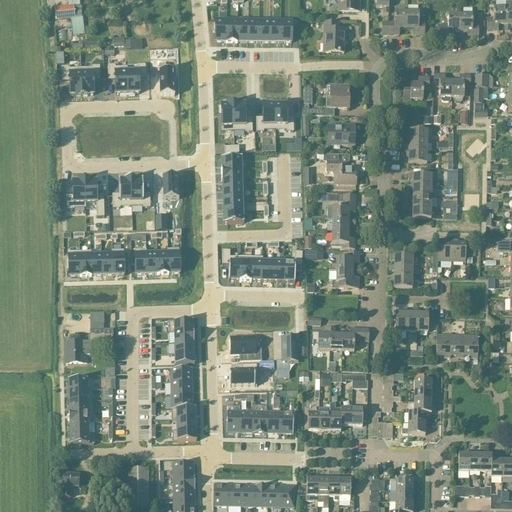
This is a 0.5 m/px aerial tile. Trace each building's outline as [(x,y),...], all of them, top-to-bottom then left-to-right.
[(66,0),(68,7),(54,8),(55,22),(74,19),(81,19),(79,6),(78,0),(66,0)] [(360,13),(360,0),(338,0),(338,13),(360,13)] [(388,15),(388,0),(375,0),(375,9),(383,9),(383,15),(388,15)] [(486,20),(486,32),(498,32),(498,26),(505,27),(505,10),(505,3),(505,1),(495,1),(495,9),(493,9),(493,20),(486,20)] [(406,30),(406,14),(394,14),(394,24),(387,24),(381,24),(381,36),(387,36),(399,36),(399,30),(406,30)] [(418,14),(406,14),(406,30),(413,30),(413,37),(424,37),(424,24),(418,24),(418,14)] [(460,16),(448,16),(448,27),(441,27),(437,26),(437,39),(441,39),(453,39),(453,33),(460,33),(460,16)] [(460,16),(460,33),(467,33),(467,39),(478,40),(478,17),(460,16)] [(213,25),(213,33),(215,33),(214,43),(215,43),(225,43),(226,43),(226,23),(215,23),(215,25),(213,25)] [(225,43),(225,44),(237,44),(237,43),(236,43),(237,23),(226,23),(226,43),(225,43)] [(237,23),(236,43),(237,43),(247,43),(248,23),(237,23)] [(248,23),(247,43),(258,44),(259,24),(248,23)] [(259,24),(258,44),(269,44),(269,24),(259,24)] [(269,24),(269,44),(280,44),(280,24),(269,24)] [(280,24),(280,44),(290,44),(290,45),(291,45),(291,24),(280,24)] [(346,31),(338,31),(338,24),(323,24),(323,31),(322,54),(343,55),(344,40),(346,41),(346,31)] [(123,39),(113,40),(113,48),(123,48),(123,39)] [(141,41),(130,42),(130,50),(142,50),(141,41)] [(165,55),(148,55),(148,64),(165,64),(165,55)] [(127,73),(126,73),(127,97),(134,97),(134,95),(139,95),(138,81),(145,80),(145,66),(137,67),(137,73),(127,73)] [(165,66),(159,67),(160,97),(174,97),(173,81),(175,81),(175,74),(173,74),(173,72),(165,72),(165,66)] [(115,67),(107,67),(108,81),(114,81),(115,96),(119,96),(120,97),(127,97),(126,73),(127,73),(127,68),(115,69),(115,67)] [(69,68),(62,69),(62,83),(69,83),(69,97),(74,97),(74,98),(81,97),(80,70),(69,70),(69,68)] [(92,70),(80,70),(81,97),(88,97),(93,96),(93,82),(100,82),(99,68),(92,68),(92,70)] [(450,99),(451,99),(451,82),(445,82),(445,76),(433,76),(433,89),(439,89),(439,99),(441,99),(441,102),(442,104),(448,104),(450,102),(450,99)] [(451,82),(451,99),(453,99),(453,102),(455,104),(460,104),(462,102),(462,99),(463,100),(464,89),(470,89),(470,76),(459,76),(458,82),(451,82)] [(410,90),(403,90),(403,103),(410,104),(410,102),(422,102),(422,91),(429,92),(429,79),(417,79),(417,85),(411,85),(410,90)] [(324,87),(324,95),(326,95),(326,110),(347,110),(348,110),(348,87),(324,87)] [(262,119),(255,120),(256,134),(263,133),(263,132),(275,131),(274,103),(266,103),(266,105),(262,105),(262,119)] [(281,103),(274,103),(275,131),(286,131),(286,133),(293,133),(293,118),(286,119),(286,104),(281,104),(281,103)] [(220,108),(218,108),(219,114),(221,114),(221,133),(233,133),(232,105),(225,105),(225,106),(220,106),(220,108)] [(239,105),(232,105),(233,133),(244,132),(244,134),(252,134),(251,120),(245,120),(244,105),(239,105)] [(301,108),(301,118),(302,118),(322,118),(322,112),(308,112),(308,108),(301,108)] [(354,128),(328,128),(327,148),(354,148),(354,128)] [(408,143),(426,143),(427,132),(404,132),(404,137),(408,137),(408,142),(408,143)] [(426,154),(426,143),(408,143),(408,142),(404,142),(404,143),(404,147),(408,147),(408,153),(408,154),(426,154)] [(408,154),(408,153),(403,153),(403,154),(403,158),(408,158),(408,165),(426,165),(426,154),(408,154)] [(349,164),(338,163),(338,156),(323,156),(323,163),(326,163),(326,174),(334,174),(333,187),(355,187),(356,173),(351,172),(351,170),(349,170),(349,164)] [(241,159),(220,160),(220,161),(221,161),(221,171),(241,171),(241,160),(241,159)] [(221,171),(221,183),(222,183),(222,182),(241,182),(241,171),(221,171)] [(412,187),(431,188),(437,188),(437,183),(431,183),(431,177),(408,176),(408,181),(412,181),(412,187)] [(178,178),(162,178),(162,179),(163,200),(162,200),(162,201),(178,201),(178,200),(177,178),(178,178)] [(119,196),(112,196),(112,210),(120,210),(120,208),(131,208),(131,198),(130,180),(124,181),(118,181),(119,196)] [(137,180),(130,180),(131,198),(131,208),(142,208),(142,209),(150,209),(149,195),(143,195),(142,181),(137,181),(137,180)] [(72,197),(66,197),(66,212),(74,211),(74,210),(85,209),(85,205),(84,199),(84,182),(77,182),(77,183),(72,183),(72,197)] [(91,182),(84,182),(84,199),(85,205),(96,204),(96,219),(104,218),(103,196),(96,197),(96,182),(91,182)] [(241,182),(222,182),(222,183),(222,193),(242,192),(241,182)] [(412,198),(431,199),(431,188),(412,187),(408,186),(408,187),(408,192),(412,192),(412,197),(412,198)] [(242,192),(222,193),(222,204),(242,203),(242,192)] [(327,209),(327,221),(332,221),(349,221),(349,214),(355,214),(355,197),(342,196),(342,197),(333,196),(333,203),(342,204),(342,209),(332,209),(327,209)] [(412,209),(430,209),(430,204),(431,199),(412,198),(412,197),(408,197),(408,198),(408,203),(412,203),(412,208),(412,209)] [(242,203),(222,204),(222,215),(242,214),(242,203)] [(430,210),(430,209),(412,209),(412,208),(408,208),(408,209),(407,213),(412,213),(412,220),(430,221),(430,210)] [(443,210),(443,221),(447,221),(456,221),(456,219),(456,216),(457,210),(452,210),(446,210),(443,210)] [(223,225),(222,225),(222,226),(243,225),(242,214),(222,215),(223,225)] [(332,221),(327,221),(332,221),(331,233),(348,233),(349,227),(355,227),(355,221),(349,221),(332,221)] [(348,233),(331,233),(331,245),(342,245),(341,252),(354,252),(354,240),(348,240),(348,233)] [(437,263),(451,264),(451,244),(444,243),(444,241),(437,241),(437,258),(437,263)] [(451,244),(451,264),(465,264),(466,244),(458,244),(458,241),(451,241),(451,244)] [(498,242),(498,251),(510,251),(510,243),(498,242)] [(179,250),(167,251),(167,256),(168,276),(168,275),(178,275),(179,275),(179,266),(181,266),(181,258),(179,258),(179,250)] [(146,251),(134,252),(135,277),(135,276),(146,276),(146,256),(146,251)] [(123,252),(111,252),(111,257),(112,257),(112,277),(123,277),(124,277),(123,252)] [(222,252),(222,266),(228,266),(228,283),(229,283),(239,283),(239,284),(240,258),(229,258),(229,252),(222,252)] [(68,261),(66,261),(66,269),(68,269),(68,278),(69,278),(79,278),(80,278),(79,253),(68,253),(68,261)] [(90,253),(79,253),(80,278),(79,278),(91,278),(90,258),(91,258),(90,253)] [(283,264),(283,284),(293,284),(293,285),(294,285),(295,267),(301,267),(302,254),(294,254),(294,264),(283,264)] [(336,272),(353,272),(353,265),(359,265),(359,254),(346,254),(346,260),(336,259),(336,272)] [(146,256),(146,276),(156,276),(157,276),(156,256),(146,256)] [(157,276),(156,276),(168,276),(168,275),(168,276),(167,256),(156,256),(157,276)] [(394,268),(412,269),(412,258),(395,257),(389,256),(389,262),(394,262),(394,267),(394,268)] [(91,258),(90,258),(91,278),(101,277),(101,257),(91,258)] [(111,257),(101,257),(101,277),(112,277),(112,257),(111,257)] [(240,258),(239,284),(250,284),(251,259),(240,258)] [(251,259),(250,284),(251,284),(251,283),(261,284),(262,264),(262,259),(251,259)] [(262,264),(261,284),(272,284),(272,264),(262,264)] [(272,264),(272,284),(283,284),(283,264),(272,264)] [(394,279),(412,279),(412,269),(394,268),(394,267),(389,267),(389,272),(394,272),(394,278),(394,279)] [(352,279),(353,272),(336,272),(335,284),(332,284),(331,290),(358,291),(359,279),(352,279)] [(412,291),(412,279),(394,279),(394,278),(389,278),(389,279),(389,283),(394,283),(393,290),(412,291)] [(406,315),(407,315),(407,310),(406,310),(402,310),(402,315),(395,315),(394,333),(406,334),(406,315)] [(412,315),(407,315),(406,315),(406,334),(416,334),(417,315),(417,311),(412,311),(412,315)] [(423,315),(417,315),(416,334),(428,334),(428,317),(429,311),(423,311),(423,315)] [(89,331),(89,339),(112,339),(112,331),(103,331),(103,323),(89,323),(89,331)] [(192,323),(168,324),(169,335),(173,335),(193,334),(192,323)] [(317,352),(329,352),(330,329),(325,329),(325,335),(318,335),(317,352)] [(330,329),(329,352),(341,353),(342,336),(335,336),(335,329),(330,329)] [(368,331),(349,330),(349,336),(342,336),(341,353),(353,353),(354,343),(368,343),(368,331)] [(193,334),(173,335),(174,346),(193,345),(193,334)] [(443,359),(450,359),(450,337),(436,337),(436,357),(443,357),(443,359)] [(450,337),(450,359),(450,357),(457,357),(457,359),(463,360),(464,337),(450,337)] [(478,337),(464,337),(463,360),(464,360),(464,357),(471,357),(471,360),(477,360),(478,337)] [(255,339),(230,340),(230,357),(239,357),(239,358),(241,358),(242,363),(239,363),(239,364),(260,363),(260,350),(255,350),(255,339)] [(282,362),(276,362),(276,381),(289,381),(289,380),(287,380),(286,364),(296,364),(295,347),(295,340),(281,340),(282,362)] [(83,343),(65,344),(65,365),(86,365),(86,356),(89,356),(89,343),(83,343)] [(193,345),(174,346),(174,356),(193,356),(193,345)] [(394,350),(394,358),(400,358),(405,358),(406,351),(404,351),(394,350)] [(193,356),(174,356),(174,367),(194,367),(193,356)] [(229,373),(229,389),(230,389),(253,388),(254,388),(257,388),(256,367),(242,367),(242,373),(231,373),(229,374),(229,373)] [(191,371),(170,371),(170,385),(192,384),(191,371)] [(341,376),(341,385),(345,385),(345,382),(352,383),(365,383),(365,377),(346,376),(341,376)] [(92,381),(67,382),(68,393),(92,392),(92,381)] [(382,384),(382,388),(383,388),(383,393),(391,393),(391,388),(393,388),(393,384),(393,382),(382,382),(382,384)] [(414,382),(414,393),(431,393),(431,382),(414,382)] [(352,383),(351,391),(367,391),(367,383),(365,383),(352,383)] [(192,384),(170,385),(170,398),(192,397),(192,384)] [(92,392),(68,393),(68,404),(92,403),(92,392)] [(413,403),(431,404),(431,393),(414,393),(413,403)] [(192,397),(170,398),(171,411),(193,410),(192,410),(192,397)] [(92,403),(68,404),(68,414),(92,414),(92,403)] [(425,415),(431,415),(431,404),(413,403),(413,414),(413,415),(425,415)] [(339,416),(339,410),(335,410),(335,405),(330,405),(330,410),(329,415),(329,433),(340,433),(340,427),(340,416),(339,416)] [(193,410),(171,411),(171,422),(176,422),(195,421),(195,410),(192,410),(193,410)] [(330,410),(319,410),(319,415),(318,433),(329,433),(329,415),(330,410)] [(339,410),(339,416),(340,416),(340,427),(351,428),(351,410),(339,410)] [(351,410),(351,428),(362,428),(362,411),(351,410)] [(226,413),(226,435),(239,435),(240,413),(226,413)] [(240,413),(239,435),(253,436),(253,414),(240,413)] [(68,414),(68,426),(69,426),(69,425),(88,425),(93,425),(92,414),(68,414)] [(253,414),(253,436),(266,436),(266,414),(253,414)] [(266,414),(266,436),(279,436),(279,414),(266,414)] [(279,414),(279,436),(292,436),(293,414),(279,414)] [(380,414),(372,414),(371,439),(376,439),(377,424),(378,424),(378,419),(380,419),(380,414)] [(408,414),(407,425),(425,425),(425,415),(413,415),(413,414),(408,414)] [(318,433),(319,415),(308,415),(307,432),(318,433)] [(195,421),(176,422),(176,432),(176,433),(196,432),(195,421)] [(377,424),(376,439),(377,439),(377,440),(384,440),(385,441),(385,425),(378,425),(378,424),(377,424)] [(88,425),(69,425),(69,426),(69,436),(88,435),(88,425)] [(425,425),(407,425),(407,431),(401,431),(401,436),(425,437),(425,425)] [(176,432),(171,432),(172,444),(196,443),(196,432),(176,433),(176,432)] [(88,435),(69,436),(69,447),(93,446),(93,435),(88,435)] [(458,473),(469,473),(469,456),(458,456),(458,473)] [(469,456),(469,473),(480,473),(480,456),(469,456)] [(480,456),(480,473),(487,473),(487,478),(490,479),(490,474),(490,462),(491,462),(491,456),(480,456)] [(490,462),(490,474),(490,479),(501,479),(501,462),(491,462),(490,462)] [(511,462),(501,462),(501,479),(511,479),(511,462)] [(193,465),(172,466),(172,480),(194,479),(194,478),(193,465)] [(126,469),(126,509),(148,509),(148,499),(148,469),(126,469)] [(62,488),(61,499),(70,499),(71,488),(78,489),(79,477),(63,476),(62,488)] [(194,479),(172,480),(172,493),(194,492),(194,479)] [(317,481),(306,480),(306,498),(306,503),(317,503),(317,498),(317,481)] [(328,481),(317,481),(317,498),(317,503),(317,505),(323,505),(323,510),(327,510),(328,498),(328,481)] [(339,481),(328,481),(328,498),(334,498),(333,502),(338,502),(339,481)] [(350,481),(339,481),(338,502),(350,502),(350,481)] [(369,487),(369,493),(370,493),(372,493),(378,493),(378,482),(370,482),(370,487),(369,487)] [(395,493),(412,493),(412,482),(395,482),(395,493)] [(214,487),(214,509),(227,509),(228,487),(214,487)] [(228,487),(227,509),(241,509),(241,487),(228,487)] [(241,487),(241,509),(254,509),(254,487),(254,488),(241,487)] [(254,487),(254,509),(267,510),(267,488),(254,487)] [(267,488),(267,510),(280,510),(281,488),(268,488),(267,488)] [(281,488),(280,510),(294,510),(294,489),(281,488)] [(454,488),(454,499),(458,499),(463,499),(463,488),(458,488),(454,488)] [(479,490),(479,499),(479,498),(484,498),(484,499),(490,500),(490,496),(490,489),(484,489),(484,490),(479,490)] [(496,496),(490,496),(490,500),(490,505),(501,505),(501,492),(496,491),(496,496)] [(194,492),(172,493),(173,506),(194,505),(194,492)] [(501,492),(501,505),(490,505),(490,511),(511,511),(511,503),(501,503),(501,492)] [(390,493),(390,504),(395,504),(412,504),(412,493),(395,493),(390,493)]
